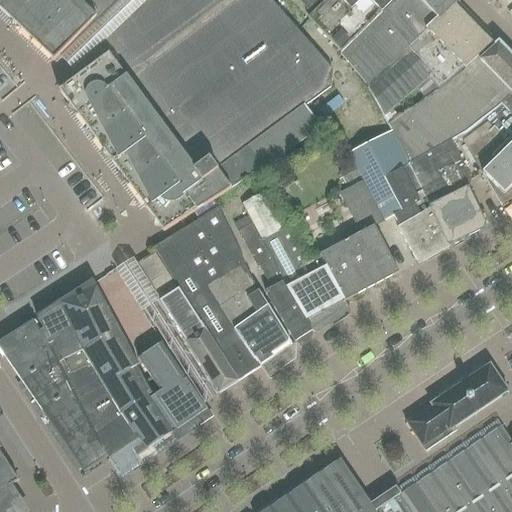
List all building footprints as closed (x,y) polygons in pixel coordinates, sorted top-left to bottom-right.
[(0,0),(0,12),(52,63),(95,18),(106,8),(114,0),(0,0)] [(159,0),(107,55),(58,92),(162,233),(228,188),(230,191),(320,130),(304,107),(330,89),(332,71),(268,0),(159,0)] [(297,0),(309,12),(321,0),(297,0)] [(321,0),(309,12),(311,14),(306,19),(340,53),(349,44),(350,45),(396,0),(321,0)] [(409,52),(457,8),(455,6),(456,5),(450,0),(396,0),(350,45),(339,55),(365,85),(367,89),(367,91),(410,52),(409,52)] [(410,52),(367,91),(387,125),(398,118),(393,111),(416,90),(425,99),(467,69),(492,44),(457,8),(409,52),(410,52)] [(474,97),(511,59),(497,45),(496,46),(493,44),(492,44),(467,69),(425,99),(398,118),(387,125),(391,132),(398,146),(474,97)] [(501,104),(511,94),(511,59),(474,97),(398,146),(407,166),(430,153),(452,140),(459,136),(461,135),(491,114),(501,104)] [(511,94),(501,104),(511,115),(511,94)] [(511,115),(501,104),(491,114),(461,135),(459,136),(499,206),(511,198),(511,115)] [(383,217),(385,221),(391,217),(397,228),(396,229),(418,266),(447,248),(447,247),(407,166),(398,146),(391,132),(350,154),(371,194),(383,217)] [(470,181),(470,179),(464,166),(452,140),(430,153),(469,237),(482,230),(484,224),(467,188),(470,181)] [(407,166),(447,247),(469,237),(430,153),(407,166)] [(262,194),(242,205),(248,216),(252,225),(287,289),(311,331),(338,313),(339,316),(346,312),(340,303),(345,300),(326,266),(310,274),(285,228),(282,230),(262,194)] [(345,300),(345,302),(399,274),(372,223),(383,217),(371,194),(352,203),(363,225),(346,234),(349,241),(321,256),(326,266),(345,300)] [(218,209),(153,249),(156,254),(157,254),(169,273),(168,274),(179,291),(237,384),(259,368),(256,363),(254,363),(205,286),(241,264),(238,259),(242,257),(218,209)] [(252,225),(238,232),(239,232),(257,269),(259,268),(269,289),(267,290),(263,292),(294,343),(312,332),(311,331),(287,289),(252,225)] [(154,253),(135,265),(218,395),(237,384),(179,291),(154,253)] [(241,264),(205,286),(254,363),(256,363),(259,368),(259,367),(291,346),(259,295),(260,294),(243,263),(241,264)] [(49,350),(52,355),(72,393),(83,415),(102,451),(102,452),(105,458),(106,457),(116,472),(129,463),(145,452),(172,434),(205,410),(160,344),(137,360),(160,393),(149,400),(148,397),(152,395),(136,368),(138,366),(94,283),(36,320),(44,333),(40,336),(49,350)] [(0,352),(3,357),(39,333),(32,322),(0,342),(0,352)] [(49,350),(40,336),(39,333),(3,357),(18,379),(52,355),(49,350)] [(52,355),(18,379),(42,414),(72,393),(52,355)] [(450,432),(507,393),(488,365),(429,406),(429,407),(405,423),(425,452),(451,434),(450,432)] [(72,393),(42,414),(55,433),(83,415),(72,393)] [(83,473),(105,458),(102,452),(102,451),(83,415),(55,433),(83,473)] [(483,439),(511,481),(511,445),(500,427),(483,439)] [(466,450),(508,511),(511,511),(511,481),(483,439),(466,450)] [(449,462),(483,511),(508,511),(466,450),(449,462)] [(10,487),(18,481),(0,453),(0,511),(18,511),(15,506),(21,503),(10,487)] [(383,511),(381,509),(380,507),(374,511),(338,461),(260,511),(383,511)] [(434,511),(483,511),(449,462),(416,485),(434,511)] [(410,511),(434,511),(416,485),(399,496),(410,511)] [(381,509),(383,511),(410,511),(399,496),(390,502),(381,509)]
